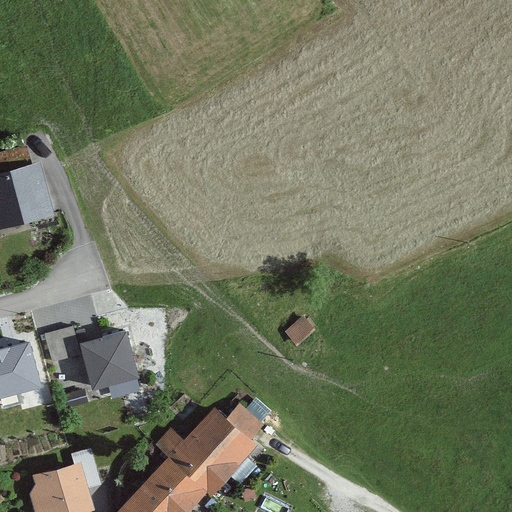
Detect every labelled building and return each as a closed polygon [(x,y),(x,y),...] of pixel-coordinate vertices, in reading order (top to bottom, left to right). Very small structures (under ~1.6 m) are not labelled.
[(0,227),(51,213),(35,160),(25,163),(20,147),(0,152),(0,227)] [(308,318),(291,330),(298,341),(315,328),(308,318)] [(77,355),(73,342),(69,326),(40,334),(48,362),(77,355)] [(118,330),(73,342),(77,355),(86,388),(131,376),(118,330)] [(28,344),(0,351),(0,397),(40,386),(28,344)] [(161,455),(201,490),(205,494),(250,443),(244,438),(257,423),(235,403),(221,419),(207,406),(179,438),(166,427),(150,446),(161,455)] [(31,485),(25,493),(30,511),(78,511),(88,509),(83,489),(99,485),(88,447),(67,453),(70,461),(27,474),(31,485)] [(181,511),(201,490),(161,455),(112,511),(181,511)]
